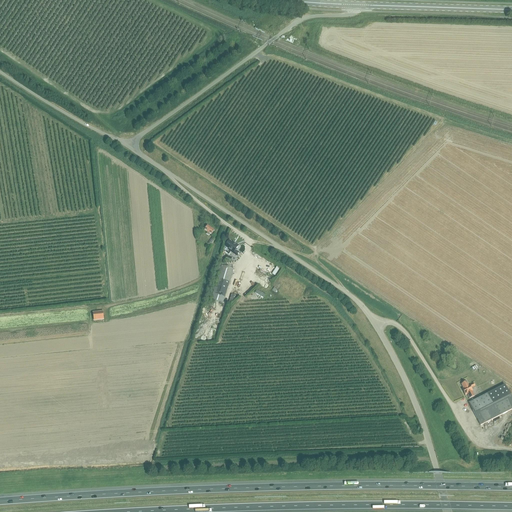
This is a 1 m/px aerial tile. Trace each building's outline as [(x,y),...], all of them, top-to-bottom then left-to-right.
[(211,235),(214,231),(207,226),(204,230),(207,232),(206,234),(209,236),(210,234),(211,235)] [(228,249),(227,250),(227,251),(226,251),(225,251),(224,252),(229,255),(231,252),(237,257),(239,253),(235,251),(239,246),(235,243),(234,244),(229,241),(225,247),(228,249)] [(261,271),(258,271),(260,258),(256,258),(256,261),(251,260),(249,275),(260,277),(261,271)] [(223,304),(233,269),(222,265),(211,300),(223,304)] [(257,284),(265,288),(267,284),(260,280),(257,284)] [(94,321),(104,320),(103,312),(93,313),(94,321)] [(465,396),(467,395),(469,399),(474,397),(472,392),(471,388),(475,386),(474,384),(468,386),(466,382),(461,385),(463,389),(462,390),(465,396)] [(469,401),(470,403),(469,404),(480,426),(511,409),(511,399),(505,385),(474,401),(473,399),(469,401)]
